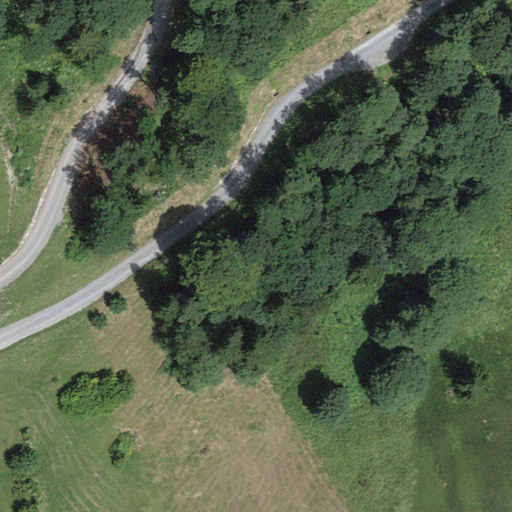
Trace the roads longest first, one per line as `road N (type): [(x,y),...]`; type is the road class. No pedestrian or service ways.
road 1 (track): [(445,0),(361,50),(280,116),(235,191),(86,302),(0,344)]
road 2 (track): [(0,282),(39,250),(69,165),(134,83),(170,0)]
